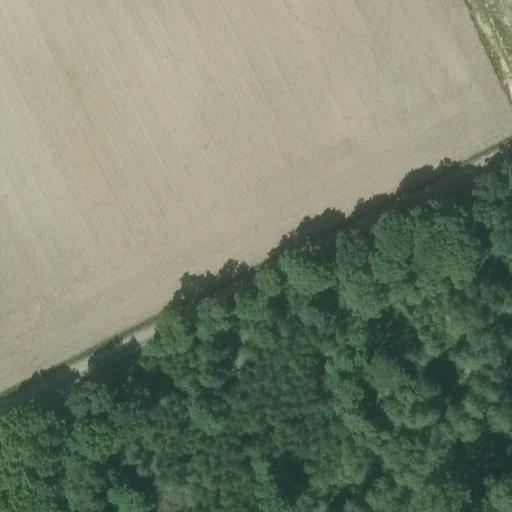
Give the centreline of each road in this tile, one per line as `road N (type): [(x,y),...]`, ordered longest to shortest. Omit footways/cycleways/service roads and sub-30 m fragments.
road 1 (unclassified): [(511,151),(79,364)]
road 2 (unclassified): [(79,364),(57,511)]
